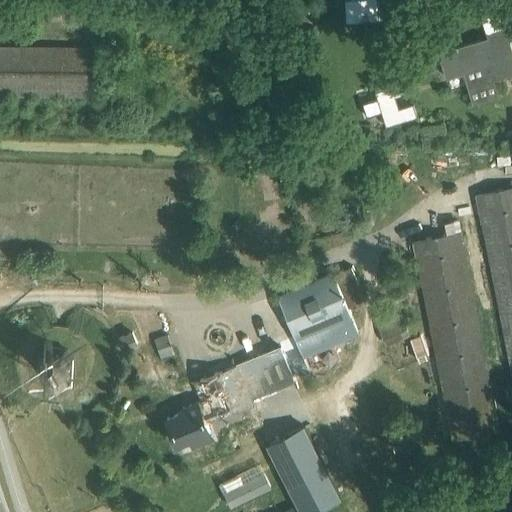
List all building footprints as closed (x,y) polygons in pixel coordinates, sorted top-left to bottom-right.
[(392,19),(390,0),(378,0),(380,19),(392,19)] [(403,0),(390,0),(392,19),(404,19),(403,0)] [(0,21),(72,22),(72,2),(48,2),(48,1),(46,1),(46,2),(35,2),(35,1),(33,1),(33,2),(5,1),(3,1),(0,1),(0,21)] [(453,46),(453,47),(439,51),(445,70),(447,77),(464,71),(467,79),(469,85),(485,80),(508,72),(511,70),(511,46),(505,26),(488,31),(489,36),(458,45),(458,44),(453,46)] [(100,47),(0,45),(0,93),(99,95),(100,47)] [(399,109),(391,85),(376,90),(388,126),(417,116),(413,104),(399,109)] [(511,185),(476,192),(511,380),(511,185)] [(413,239),(452,438),(501,429),(459,218),(447,220),(449,232),(413,239)] [(347,302),(334,270),(333,271),(333,270),(280,293),(298,338),(276,348),(291,384),(342,362),(333,341),(359,330),(347,302)] [(410,335),(400,313),(370,326),(380,347),(410,335)] [(133,331),(120,337),(125,348),(138,342),(133,331)] [(175,351),(168,333),(156,338),(161,356),(175,351)] [(73,359),(65,348),(52,346),(42,354),(40,368),(48,378),(61,380),(72,372),(73,359)] [(280,389),(291,384),(276,348),(235,364),(198,380),(204,395),(179,406),(181,410),(167,416),(169,419),(179,443),(186,440),(190,449),(212,440),(208,431),(211,430),(205,417),(249,399),(253,397),(254,400),(280,389)] [(279,444),(306,511),(324,511),(346,503),(316,429),(279,444)] [(240,497),(247,511),(286,491),(279,478),(240,497)]
